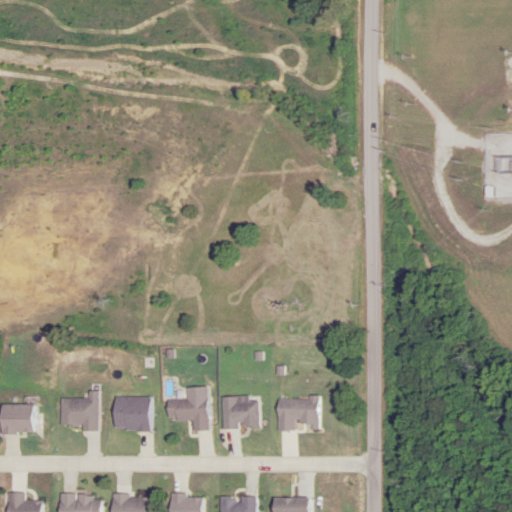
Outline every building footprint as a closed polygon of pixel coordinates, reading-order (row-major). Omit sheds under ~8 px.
[(58,400),(59,430),(97,430),(97,393),(85,393),(85,400),(58,400)] [(258,429),(257,402),(248,402),(247,398),(219,398),(220,429),(258,429)] [(190,421),(190,432),(209,432),(208,400),(165,401),(165,421),(190,421)] [(42,511),(42,502),(23,502),(23,494),(5,494),(5,511),(42,511)] [(168,496),(167,511),(203,511),(204,496),(168,496)] [(255,511),(255,497),(218,497),(218,511),(255,511)] [(310,511),(311,500),(270,500),(270,511),(310,511)]
